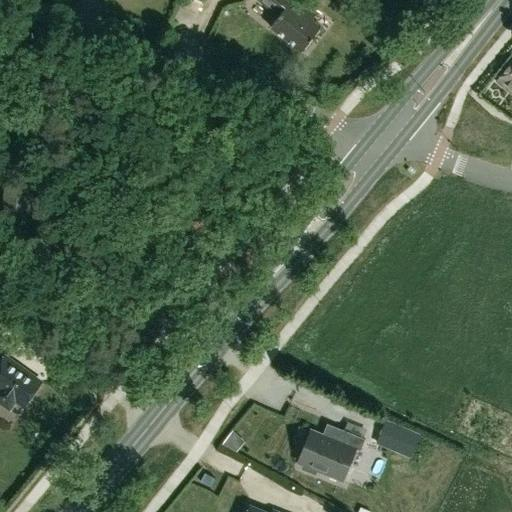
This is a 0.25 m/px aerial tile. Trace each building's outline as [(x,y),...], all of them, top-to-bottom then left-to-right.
[(313,20),(315,17),(294,0),(258,0),(278,16),(269,26),(301,52),(321,27),(313,20)] [(511,60),(496,80),(511,92),(511,60)] [(26,232),(28,187),(3,186),(1,231),(26,232)] [(23,406),(41,382),(6,357),(0,364),(0,401),(9,408),(15,400),(23,406)] [(377,442),(400,451),(409,428),(387,419),(377,442)] [(311,431),(298,463),(303,465),(301,469),(315,475),(317,470),(342,480),(355,449),(360,452),(365,440),(341,430),(337,442),(311,431)]
